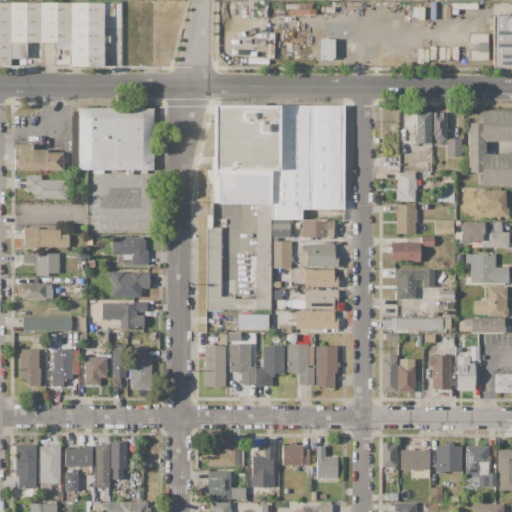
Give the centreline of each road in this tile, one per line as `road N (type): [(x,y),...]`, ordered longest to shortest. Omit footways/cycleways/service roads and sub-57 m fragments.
road 1 (residential): [(204,1),(178,169),(177,511)]
road 2 (residential): [(0,416),(511,418)]
road 3 (tertiary): [(0,86),(479,88)]
road 4 (residential): [(363,87),(360,511)]
